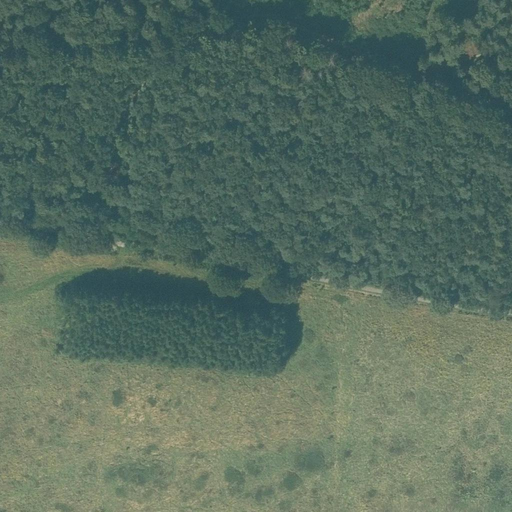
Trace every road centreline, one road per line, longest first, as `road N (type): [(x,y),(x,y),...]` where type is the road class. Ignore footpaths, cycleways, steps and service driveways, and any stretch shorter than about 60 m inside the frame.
road 1 (unclassified): [(511,317),(0,224)]
road 2 (track): [(0,38),(219,13),(289,20)]
road 3 (track): [(289,20),(403,64)]
